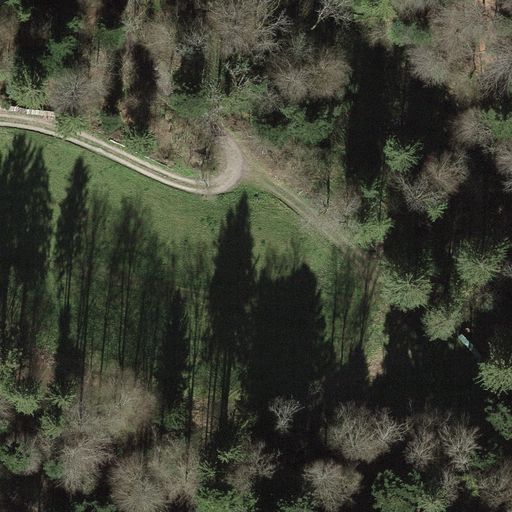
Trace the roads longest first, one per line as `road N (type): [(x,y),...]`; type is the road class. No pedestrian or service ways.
road 1 (track): [(511,435),(474,362),(442,324),(234,163),(225,138),(152,80),(111,0)]
road 2 (track): [(0,118),(64,131),(203,187),(227,180),(234,163)]
